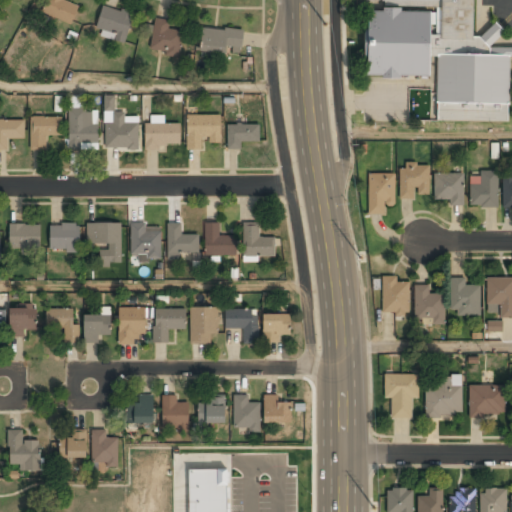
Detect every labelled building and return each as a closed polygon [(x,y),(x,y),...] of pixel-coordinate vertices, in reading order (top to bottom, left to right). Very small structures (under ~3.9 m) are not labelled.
[(47,0),(42,13),(71,25),(79,6),(65,0),(47,0)] [(473,0),(381,0),(381,7),(369,7),(367,77),(436,78),(435,120),(509,121),(510,58),(511,58),(511,48),(499,48),(499,31),(473,31),(473,0)] [(95,32),(124,42),(133,15),(104,5),(95,32)] [(150,52),(179,57),(184,31),(169,29),(170,20),(156,18),(150,52)] [(242,55),(244,30),(203,27),(201,52),(242,55)] [(98,124),(88,124),(87,109),(68,109),(69,150),(99,149),(98,124)] [(106,150),(139,149),(138,122),(125,122),(125,113),(106,113),(106,150)] [(187,151),(203,150),(203,142),(221,142),(220,116),(186,116),(187,151)] [(62,137),(62,117),(31,117),(31,150),(47,150),(47,137),(62,137)] [(25,139),(25,120),(0,120),(0,150),(7,150),(7,139),(25,139)] [(180,124),(145,124),(145,147),(180,147),(180,124)] [(260,124),(228,124),(228,150),(241,150),(241,142),(260,142),(260,124)] [(400,197),(430,197),(430,165),(400,165),(400,197)] [(498,207),(498,173),(469,173),(469,207),(498,207)] [(369,174),(369,215),(386,215),(386,206),(395,206),(395,174),(369,174)] [(435,174),(435,204),(463,204),(463,174),(435,174)] [(511,207),(511,175),(502,176),(503,208),(511,207)] [(121,223),(87,223),(87,246),(100,246),(100,265),(121,265),(121,223)] [(219,223),(205,224),(205,256),(237,256),(236,236),(219,236),(219,223)] [(274,237),(259,238),(259,223),(244,223),(244,256),(275,256),(274,237)] [(40,224),(9,224),(10,249),(41,249),(40,224)] [(50,252),(79,252),(79,224),(50,224),(50,252)] [(167,224),(167,255),(199,255),(199,235),(181,235),(181,224),(167,224)] [(131,227),(131,261),(160,261),(160,227),(131,227)] [(398,277),(382,277),(382,315),(409,315),(409,284),(398,284),(398,277)] [(499,306),(499,317),(511,316),(511,278),(487,279),(487,307),(499,306)] [(481,316),(481,287),(465,287),(465,279),(452,279),(452,316),(481,316)] [(429,285),(415,285),(415,318),(433,318),(433,324),(444,325),(444,295),(429,295),(429,285)] [(10,308),(10,337),(26,337),(26,329),(37,329),(37,308),(10,308)] [(135,345),(136,336),(145,336),(145,308),(119,308),(119,345),(135,345)] [(217,334),(217,308),(191,308),(191,344),(211,344),(211,334),(217,334)] [(73,325),(74,310),(47,309),(47,328),(64,329),(64,343),(78,344),(79,325),(73,325)] [(153,344),(169,344),(169,329),(185,329),(185,310),(153,310),(153,344)] [(225,310),(225,329),(244,329),(244,344),(257,344),(257,310),(225,310)] [(111,335),(110,314),(84,314),(84,344),(100,343),(100,335),(111,335)] [(290,315),(263,315),(263,343),(281,343),(281,334),(290,334),(290,315)] [(488,321),(488,340),(502,340),(502,321),(488,321)] [(384,399),(392,399),(392,419),(411,419),(411,398),(418,398),(418,374),(384,374),(384,399)] [(463,375),(436,375),(436,385),(425,385),(425,417),(463,417),(463,375)] [(469,417),(506,417),(506,385),(469,385),(469,417)] [(225,424),(225,395),(209,396),(209,404),(199,405),(199,424),(225,424)] [(233,430),(260,430),(260,404),(248,404),(248,395),(233,395),(233,430)] [(291,424),(291,404),(279,404),(279,395),(264,395),(264,424),(291,424)] [(153,396),(138,396),(138,404),(125,404),(125,425),(153,425),(153,396)] [(177,396),(162,396),(162,431),(189,431),(189,404),(177,404),(177,396)] [(23,441),(23,430),(8,430),(8,470),(41,470),(41,441),(23,441)] [(60,459),(87,459),(87,430),(71,430),(71,438),(60,438),(60,459)] [(118,438),(106,438),(106,430),(92,430),(92,467),(118,467),(118,438)] [(188,470),(188,511),(226,511),(226,469),(188,470)] [(413,511),(413,489),(387,489),(387,511),(413,511)] [(442,511),(442,489),(428,489),(428,497),(418,497),(418,511),(442,511)] [(451,511),(474,511),(474,489),(451,489),(451,511)] [(507,511),(507,489),(480,489),(480,511),(507,511)]
